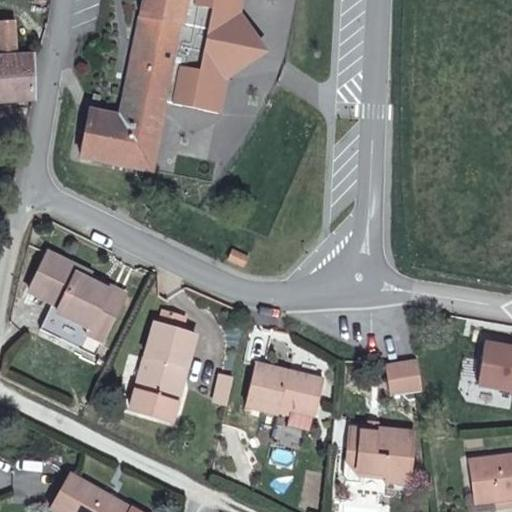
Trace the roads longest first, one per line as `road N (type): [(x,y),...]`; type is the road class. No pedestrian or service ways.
road 1 (residential): [(32,190),(221,285),(281,294),(361,278)]
road 2 (residential): [(361,278),(379,0)]
road 3 (residential): [(0,394),(249,511)]
road 4 (residential): [(58,0),(32,190)]
road 5 (residential): [(361,278),(511,302)]
